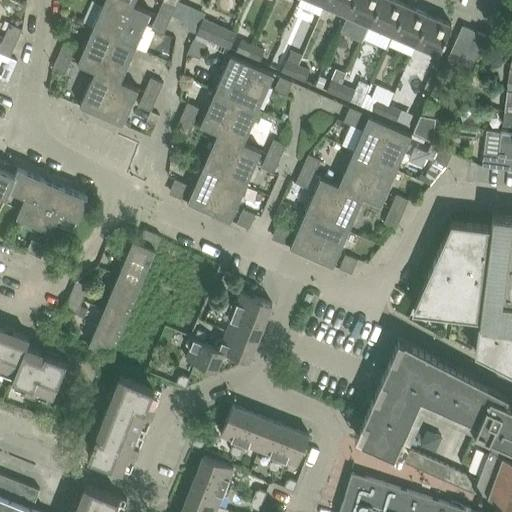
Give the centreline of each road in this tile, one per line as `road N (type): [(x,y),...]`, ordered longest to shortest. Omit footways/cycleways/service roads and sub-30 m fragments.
road 1 (residential): [(0,304),(23,311),(59,282),(125,189),(35,145)]
road 2 (unclassified): [(354,301),(444,194),(511,195)]
road 3 (residential): [(354,301),(511,383)]
road 4 (residential): [(254,384),(190,392),(167,409),(139,488)]
road 5 (residential): [(303,511),(327,435),(309,410),(254,384)]
road 6 (residential): [(299,100),(290,157),(250,250)]
road 7 (residential): [(35,145),(28,108),(43,0)]
road 8 (residential): [(139,488),(80,469),(40,481),(0,466)]
